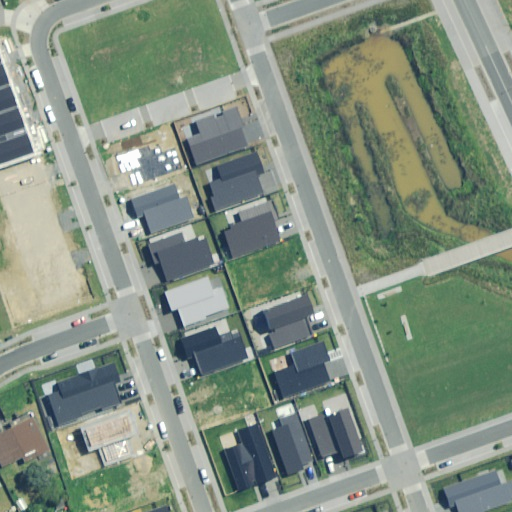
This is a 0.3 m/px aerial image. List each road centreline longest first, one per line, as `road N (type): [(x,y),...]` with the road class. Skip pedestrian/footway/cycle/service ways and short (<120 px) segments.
road 1 (residential): [(262,71),(403,465)]
road 2 (residential): [(205,511),(132,313)]
road 3 (residential): [(72,141),(262,71)]
road 4 (residential): [(132,313),(72,141)]
road 5 (residential): [(72,141),(38,35),(55,12),(90,0)]
road 6 (residential): [(403,465),(269,511)]
road 7 (residential): [(0,364),(132,313)]
